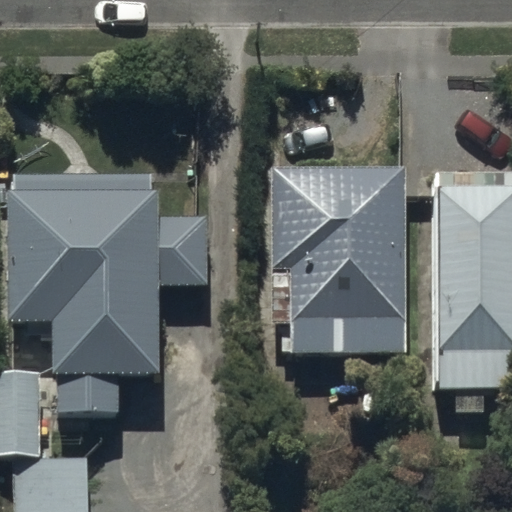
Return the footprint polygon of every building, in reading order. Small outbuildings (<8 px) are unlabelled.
[(289,366),(402,366),(402,178),(268,178),(267,329),(289,329),(289,366)] [(17,206),(8,206),(10,339),(55,338),(56,389),(61,389),(62,424),(120,423),(119,388),(160,387),(159,293),(210,292),(209,226),(158,226),(158,208),(152,209),(152,183),(16,185),(17,206)] [(511,196),(438,197),(438,397),(511,396),(511,196)] [(45,379),(0,379),(0,465),(47,465),(45,379)] [(13,472),(13,511),(87,511),(87,471),(13,472)]
